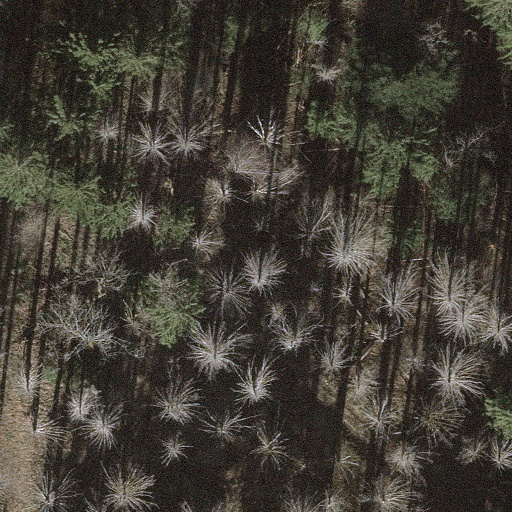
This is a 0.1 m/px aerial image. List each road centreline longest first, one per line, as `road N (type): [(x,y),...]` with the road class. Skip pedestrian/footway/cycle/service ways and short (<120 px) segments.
road 1 (track): [(439,511),(125,221),(63,201),(0,209)]
road 2 (track): [(0,345),(29,511)]
